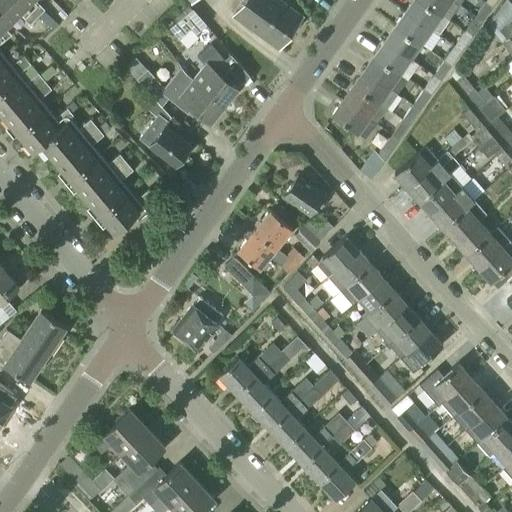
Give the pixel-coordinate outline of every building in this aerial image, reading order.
[(0,0),(0,113),(32,151),(40,144),(113,232),(123,224),(127,221),(134,215),(138,219),(148,211),(144,207),(150,202),(155,197),(148,189),(137,198),(121,179),(132,170),(119,154),(107,163),(92,144),(103,135),(97,128),(90,119),(79,128),(71,119),(74,117),(71,113),(67,108),(55,117),(40,99),(51,89),(49,87),(44,80),(38,73),(26,82),(19,73),(30,64),(23,55),(12,65),(0,50),(0,44),(11,35),(4,28),(19,14),(29,25),(30,24),(37,16),(44,10),(34,0),(0,0)] [(289,31),(245,0),(244,0),(234,16),(278,47),(289,31)] [(245,0),(289,31),(301,15),(279,0),(245,0)] [(448,20),(420,0),(411,0),(404,11),(430,29),(438,35),(448,20)] [(459,5),(451,0),(420,0),(448,20),(459,5)] [(502,43),(506,40),(498,30),(511,18),(511,4),(508,0),(504,0),(487,24),(502,43)] [(491,7),(483,2),(473,17),(481,22),(491,7)] [(181,36),(185,32),(190,28),(195,34),(206,25),(191,8),(171,25),(181,36)] [(430,29),(404,11),(394,25),(420,43),(430,29)] [(473,17),(463,32),(470,37),(481,22),(473,17)] [(511,56),(511,18),(498,30),(506,40),(502,43),(511,56)] [(394,25),(384,40),(409,58),(420,43),(394,25)] [(470,37),(463,32),(452,46),(460,51),(470,37)] [(409,58),(384,40),(373,55),(407,78),(417,64),(409,58)] [(209,43),(196,55),(204,63),(192,78),(224,103),(237,86),(221,73),(228,64),(209,43)] [(460,51),(452,46),(442,60),(450,66),(460,51)] [(373,55),(363,69),(396,93),(407,78),(373,55)] [(442,60),(432,75),(440,80),(450,66),(442,60)] [(467,94),(474,88),(456,67),(451,75),(467,94)] [(124,68),(115,76),(123,85),(132,76),(124,68)] [(224,103),(192,78),(185,88),(173,78),(165,88),(146,68),(135,78),(154,98),(171,116),(174,120),(187,102),(210,121),(224,103)] [(363,69),(352,84),(386,107),(396,93),(363,69)] [(440,80),(432,75),(421,90),(429,96),(440,80)] [(386,107),(352,84),(342,99),(375,122),(386,107)] [(476,91),(474,88),(467,94),(479,108),(492,96),(483,85),(476,91)] [(421,90),(411,105),(419,110),(429,96),(421,90)] [(492,96),(479,108),(490,122),(497,116),(504,111),(492,96)] [(171,116),(154,98),(145,108),(155,115),(138,137),(148,144),(174,166),(191,146),(166,125),(169,121),(168,120),(171,116)] [(375,122),(342,99),(331,114),(365,138),(375,122)] [(67,108),(71,113),(71,112),(76,108),(71,102),(66,107),(67,108)] [(419,110),(411,105),(401,120),(408,126),(419,110)] [(474,128),(480,123),(468,107),(461,113),(474,128)] [(497,116),(490,122),(501,135),(508,129),(497,116)] [(408,126),(401,120),(390,134),(398,140),(408,126)] [(98,127),(97,128),(103,135),(110,128),(105,122),(98,127)] [(480,123),(474,128),(476,131),(470,137),(473,140),(479,148),(486,143),(492,137),(480,123)] [(511,134),(508,129),(501,135),(511,148),(511,134)] [(398,140),(390,134),(377,154),(357,168),(370,178),(383,161),(398,140)] [(486,143),(479,148),(488,158),(494,153),(496,156),(503,150),(492,137),(486,143)] [(511,160),(503,150),(496,156),(508,170),(511,166),(511,160)] [(430,166),(406,187),(418,200),(450,173),(444,166),(453,158),(447,151),(437,159),(430,166)] [(430,166),(418,152),(394,173),(406,187),(430,166)] [(461,186),(450,173),(418,200),(430,214),(461,186)] [(297,174),(282,195),(308,214),(315,204),(320,208),(328,197),(322,194),(323,193),(297,174)] [(473,199),(461,186),(430,214),(442,227),(473,199)] [(485,213),(473,199),(442,227),(454,241),(478,219),(485,213)] [(312,233),(318,239),(347,209),(341,203),(316,230),(305,220),(301,223),(303,225),(312,233)] [(269,208),(253,229),(275,247),(292,226),(269,208)] [(478,219),(454,241),(466,254),(490,233),(478,219)] [(94,221),(75,234),(84,248),(103,234),(94,221)] [(312,233),(303,225),(293,235),(310,251),(319,241),(318,239),(312,233)] [(490,233),(466,254),(478,267),(502,246),(501,246),(509,239),(497,226),(490,233)] [(275,247),(253,229),(236,249),(259,267),(268,256),(289,273),(298,262),(294,259),(292,261),(287,257),(288,256),(285,254),(275,247)] [(334,271),(358,250),(345,236),(322,257),(316,265),(326,277),(334,271)] [(502,246),(478,267),(485,275),(490,281),(501,271),(511,261),(511,242),(510,241),(509,239),(501,246),(502,246)] [(292,246),(285,254),(288,256),(287,257),(292,261),(294,259),(298,262),(304,256),(292,246)] [(370,264),(358,250),(334,271),(346,284),(370,264)] [(511,261),(501,271),(508,278),(511,274),(511,261)] [(18,286),(0,264),(0,323),(16,311),(4,297),(18,286)] [(370,264),(346,284),(358,298),(382,277),(370,264)] [(297,304),(304,298),(296,288),(305,278),(297,271),(282,287),(297,304)] [(231,292),(252,311),(268,293),(255,278),(249,272),(231,292)] [(393,290),(382,277),(358,298),(368,308),(360,315),(362,318),(393,290)] [(393,290),(362,318),(374,332),(405,304),(393,290)] [(315,309),(322,303),(316,295),(308,302),(315,309)] [(192,303),(172,328),(196,347),(222,314),(199,296),(193,303),(192,303)] [(304,298),(297,304),(309,318),(316,311),(304,298)] [(327,302),(316,311),(309,318),(321,331),(328,325),(323,320),(334,310),(327,302)] [(417,317),(405,304),(374,332),(386,345),(417,317)] [(22,335),(47,352),(65,325),(40,308),(22,335)] [(429,331),(417,317),(386,345),(398,358),(399,357),(405,351),(406,352),(429,331)] [(340,339),(328,325),(321,331),(333,345),(340,339)] [(47,352),(22,335),(21,337),(7,328),(0,338),(0,360),(28,379),(47,352)] [(368,328),(353,340),(359,348),(374,336),(368,328)] [(405,351),(399,357),(412,371),(442,344),(429,331),(406,352),(405,351)] [(224,339),(217,333),(207,346),(212,351),(224,339)] [(280,351),(235,393),(252,411),(271,393),(263,384),(273,374),(288,359),(303,345),(295,336),(280,351)] [(351,352),(340,339),(333,345),(345,358),(351,352)] [(235,393),(280,351),(272,342),(246,366),(237,357),(218,375),(235,393)] [(351,352),(345,358),(344,359),(356,372),(366,363),(353,349),(351,352)] [(377,376),(366,363),(356,372),(367,385),(368,385),(377,376)] [(446,397),(470,377),(457,363),(442,376),(436,369),(418,385),(437,406),(441,403),(447,398),(446,397)] [(313,385),(268,428),(285,446),(304,428),(295,419),(306,409),(338,379),(330,370),(313,385)] [(279,401),(271,393),(252,411),(268,428),(313,385),(305,376),(289,391),(279,401)] [(377,376),(368,385),(386,405),(395,396),(377,376)] [(482,390),(470,377),(446,397),(447,398),(441,403),(452,416),(482,390)] [(0,421),(11,405),(10,404),(17,395),(0,383),(0,421)] [(330,395),(338,406),(352,395),(344,385),(330,395)] [(482,390),(452,416),(464,430),(470,424),(494,403),(482,390)] [(396,416),(403,410),(412,403),(405,395),(390,408),(396,416)] [(506,417),(494,403),(470,424),(481,437),(482,438),(506,417)] [(121,452),(147,428),(130,409),(93,444),(101,452),(111,442),(121,452)] [(409,431),(416,424),(403,410),(396,416),(409,431)] [(304,428),(285,446),(301,463),(320,445),(331,435),(346,421),(337,411),(311,436),(304,428)] [(482,438),(481,437),(476,442),(488,456),(511,435),(511,424),(506,417),(482,438)] [(436,418),(423,430),(432,440),(445,428),(436,418)] [(346,421),(331,435),(339,444),(355,430),(346,421)] [(416,424),(409,431),(421,444),(428,438),(416,424)] [(147,428),(121,452),(130,462),(113,478),(128,495),(153,471),(145,463),(164,446),(147,428)] [(511,459),(511,435),(488,456),(501,468),(501,469),(511,459)] [(347,452),(337,463),(317,481),(334,499),(354,481),(345,472),(371,447),(362,438),(347,452)] [(440,451),(428,438),(421,444),(433,457),(440,451)] [(320,445),(301,463),(317,481),(337,463),(320,445)] [(440,451),(433,457),(445,471),(452,465),(440,451)] [(511,459),(501,469),(511,479),(511,459)] [(456,461),(452,465),(445,471),(457,485),(469,474),(456,461)] [(160,479),(153,471),(128,495),(135,503),(142,497),(150,505),(160,495),(170,505),(196,480),(179,462),(160,479)] [(84,471),(75,480),(91,497),(100,489),(84,471)] [(469,474),(457,485),(469,498),(481,487),(469,474)] [(412,491),(397,506),(402,511),(408,511),(433,487),(425,479),(412,491)] [(196,480),(170,505),(176,511),(198,511),(213,499),(196,480)] [(372,482),(361,493),(368,500),(379,490),(372,482)] [(481,487),(469,498),(481,511),(488,505),(485,502),(490,498),(481,487)] [(382,511),(370,499),(355,511),(382,511)]
